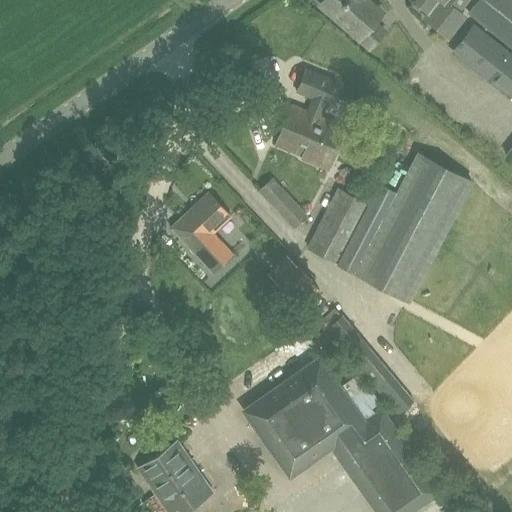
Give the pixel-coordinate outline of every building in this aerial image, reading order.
[(323,0),(320,4),(370,48),(384,32),(373,23),(382,13),(367,0),(323,0)] [(457,11),(465,0),(410,0),(411,0),(413,3),(414,1),(430,13),(426,18),(448,36),(464,16),(457,11)] [(511,0),(477,0),(468,12),(511,47),(511,0)] [(450,49),(507,94),(511,87),(511,53),(472,21),(450,49)] [(317,47),(313,56),(344,72),(349,63),(317,47)] [(312,97),(310,104),(325,110),(337,79),(307,67),(297,91),(312,97)] [(419,115),(378,80),(359,103),(400,137),(419,115)] [(307,110),(292,104),(276,145),(302,156),(302,158),(329,169),(346,125),(323,115),(325,110),(310,104),(307,110)] [(472,181),(418,152),(397,192),(378,182),(367,203),(339,188),(307,247),(408,301),(472,181)] [(307,214),(272,177),(258,190),(292,227),(307,214)] [(191,216),(175,231),(214,272),(234,253),(214,232),(232,216),(209,192),(187,213),(191,216)] [(297,263),(276,283),(292,301),(314,280),(297,263)] [(412,401),(389,372),(341,314),(326,327),(373,385),(396,414),(412,401)] [(323,454),(330,449),(373,511),(413,511),(442,492),(394,423),(382,406),(363,419),(321,358),(276,389),(323,454)] [(323,454),(276,389),(245,410),(291,476),(323,454)] [(139,467),(169,511),(183,511),(213,492),(177,441),(139,467)]
